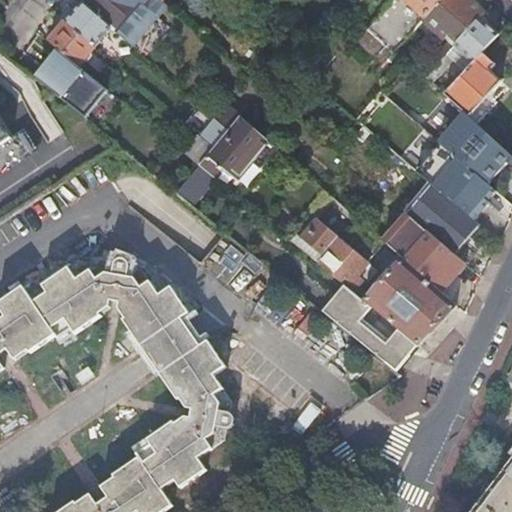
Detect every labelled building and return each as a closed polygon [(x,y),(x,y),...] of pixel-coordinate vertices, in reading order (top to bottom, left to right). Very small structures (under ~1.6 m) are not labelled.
[(86,0),(81,6),(110,31),(112,33),(141,0),(86,0)] [(396,52),(424,22),(444,0),(396,0),(369,28),(396,52)] [(454,47),(479,20),(483,16),(465,0),(444,0),(424,22),(445,42),(447,39),(454,47)] [(110,31),(81,6),(75,13),(71,10),(60,21),(64,25),(94,50),(110,31)] [(469,68),(482,55),(498,38),(487,27),(479,20),(454,47),(450,50),(458,58),(460,54),(470,63),(468,66),(469,68)] [(77,68),(94,50),(64,25),(48,43),(77,68)] [(396,52),(369,28),(358,41),(383,65),(396,52)] [(424,62),(432,71),(436,66),(441,60),(443,59),(435,50),(424,62)] [(460,74),(468,66),(470,63),(460,54),(458,58),(451,65),(460,74)] [(495,69),(482,55),(469,68),(443,96),(469,120),(488,98),(500,84),(491,75),(495,69)] [(436,66),(442,72),(447,66),(441,60),(436,66)] [(436,66),(432,71),(438,76),(442,72),(436,66)] [(22,99),(47,141),(60,134),(35,91),(22,99)] [(495,105),(488,98),(469,120),(476,126),(495,105)] [(275,149),(241,119),(227,133),(212,151),(199,168),(213,181),(222,172),(233,181),(250,162),(258,168),(275,149)] [(497,193),(511,175),(511,158),(476,126),(469,120),(445,150),(497,193)] [(212,151),(227,133),(219,125),(204,144),(212,151)] [(199,168),(212,151),(204,144),(190,161),(199,168)] [(441,196),(478,228),(484,233),(497,193),(445,150),(421,178),(441,196)] [(478,228),(441,196),(416,226),(428,237),(453,258),(478,228)] [(344,288),(348,292),(357,280),(366,287),(376,275),(316,224),(295,248),(344,288)] [(463,266),(453,258),(428,237),(420,245),(410,236),(394,253),(404,262),(450,302),(457,308),(466,287),(459,281),(455,278),(463,266)] [(418,350),(457,308),(450,302),(404,262),(364,305),(370,311),(397,333),(418,350)] [(140,351),(181,323),(188,318),(171,293),(158,301),(140,274),(133,284),(127,283),(129,272),(129,270),(127,267),(125,264),(120,264),(117,265),(114,269),(112,279),(105,278),(103,266),(76,285),(68,273),(42,290),(46,297),(32,306),(50,333),(65,324),(71,333),(74,338),(100,321),(99,319),(109,311),(110,306),(119,308),(119,313),(126,324),(123,327),(140,351)] [(114,269),(103,266),(105,278),(112,279),(114,269)] [(140,274),(129,272),(127,283),(133,284),(140,274)] [(396,376),(418,350),(397,333),(391,340),(378,329),(375,333),(361,322),(370,311),(364,305),(348,292),(344,288),(322,314),(347,335),(377,359),(396,376)] [(50,333),(32,306),(23,292),(0,307),(0,376),(4,374),(0,368),(0,358),(7,353),(14,363),(27,354),(29,357),(55,339),(50,333)] [(189,335),(181,323),(140,351),(148,362),(159,379),(200,351),(189,335)] [(50,333),(55,339),(57,343),(71,333),(65,324),(50,333)] [(207,346),(200,351),(159,379),(177,404),(179,403),(186,414),(192,415),(190,424),(184,423),(174,430),(172,428),(147,445),(150,450),(156,458),(142,467),(159,494),(174,484),(179,492),(205,475),(197,463),(224,445),(214,439),(216,432),(226,434),(229,434),(231,432),(233,431),(234,428),(234,425),(233,422),(230,420),(229,419),(218,417),(219,411),(231,408),(212,381),(225,373),(207,346)] [(229,419),(231,408),(219,411),(218,417),(229,419)] [(214,439),(224,445),(226,434),(216,432),(214,439)] [(139,463),(142,467),(156,458),(150,450),(136,460),(139,463)] [(168,511),(170,511),(159,494),(142,467),(139,463),(113,481),(114,484),(101,493),(108,503),(96,511),(89,501),(74,511),(72,508),(67,511),(168,511)] [(511,511),(511,474),(507,471),(474,511),(511,511)]
